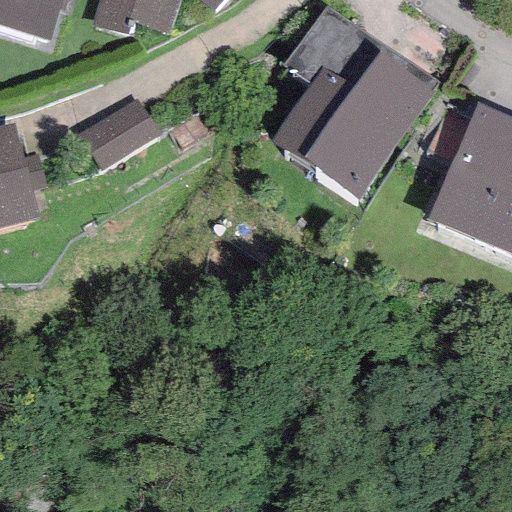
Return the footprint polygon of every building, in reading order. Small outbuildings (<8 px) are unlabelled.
[(62,0),(0,0),(0,31),(48,47),(62,0)] [(101,0),(93,28),(132,40),(135,29),(166,37),(178,0),(101,0)] [(225,0),(193,0),(211,16),(225,0)] [(385,50),(326,11),(284,72),(311,91),(323,72),(355,94),(379,59),(385,50)] [(436,97),(379,59),(355,94),(323,72),(311,91),(272,151),(360,210),(436,97)] [(136,102),(78,136),(101,174),(159,140),(136,102)] [(511,124),(475,109),(425,228),(511,265),(511,124)] [(0,236),(38,226),(13,128),(0,131),(0,236)]
